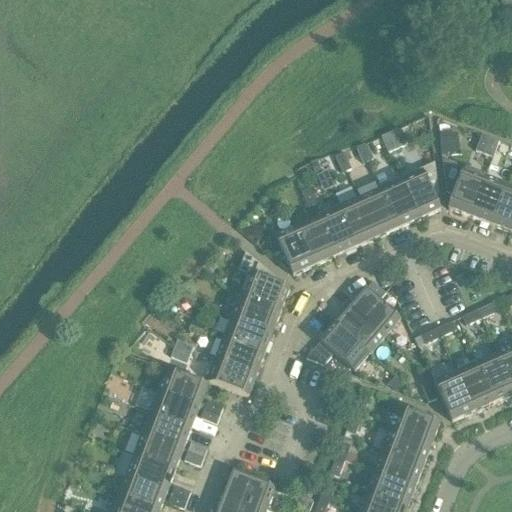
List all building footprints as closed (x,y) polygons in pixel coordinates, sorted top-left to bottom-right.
[(405,147),(398,132),(389,136),(396,151),(405,147)] [(452,133),(439,134),(442,154),(455,152),(452,133)] [(396,151),(389,136),(381,139),(388,155),(396,151)] [(484,156),(490,140),(481,137),(475,153),(484,156)] [(492,160),(499,144),(490,140),(484,156),(492,160)] [(372,162),(365,147),(356,151),(363,166),(372,162)] [(351,172),(344,156),(335,160),(342,176),(351,172)] [(470,220),(486,178),(464,170),(448,211),(470,220)] [(440,213),(422,172),(400,182),(418,222),(440,213)] [(333,189),(326,173),(318,178),(325,193),(333,189)] [(491,228),(507,186),(486,178),(470,220),(491,228)] [(418,222),(400,182),(379,191),(398,232),(418,222)] [(511,235),(511,188),(507,186),(491,228),(511,235)] [(317,206),(310,191),(301,195),(308,210),(317,206)] [(398,232),(379,191),(358,200),(377,241),(398,232)] [(377,241),(358,200),(338,209),(356,250),(377,241)] [(356,250),(338,209),(317,219),(335,260),(356,250)] [(335,260),(317,219),(296,228),(314,269),(335,260)] [(314,269),(296,228),(266,242),(273,258),(281,254),(292,279),(314,269)] [(280,314),(289,292),(271,285),(273,279),(274,280),(274,279),(245,255),(245,256),(246,257),(239,273),(247,276),(239,298),(280,314)] [(385,296),(372,284),(366,291),(379,303),(385,296)] [(400,321),(379,303),(366,291),(350,309),(384,339),(400,321)] [(511,307),(511,297),(503,301),(507,310),(511,307)] [(272,335),(280,314),(239,298),(231,319),(272,335)] [(218,319),(222,311),(206,305),(202,313),(218,319)] [(497,315),(493,306),(477,313),(481,322),(497,315)] [(384,339),(350,309),(336,327),(369,356),(384,339)] [(481,322),(477,313),(462,320),(466,329),(481,322)] [(264,356),(272,335),(231,319),(223,340),(264,356)] [(204,339),(208,330),(192,323),(188,332),(204,339)] [(455,333),(451,325),(436,331),(440,340),(455,333)] [(369,356),(336,327),(320,345),(333,356),(354,374),(369,356)] [(424,347),(440,340),(436,331),(420,338),(424,347)] [(256,378),(264,356),(223,340),(214,362),(256,378)] [(190,358),(193,349),(177,343),(174,351),(190,358)] [(333,356),(320,345),(314,352),(327,363),(333,356)] [(511,348),(496,356),(511,391),(511,348)] [(186,366),(190,358),(174,351),(170,360),(186,366)] [(511,397),(511,391),(496,356),(475,365),(493,406),(511,397)] [(248,399),(256,378),(214,362),(206,384),(248,399)] [(493,406),(475,365),(454,374),(472,415),(493,406)] [(199,410),(207,388),(165,372),(157,395),(199,410)] [(472,415),(454,374),(433,384),(451,425),(472,415)] [(436,401),(429,386),(421,389),(427,405),(436,401)] [(191,432),(199,410),(157,395),(149,416),(191,432)] [(360,421),(366,406),(358,402),(352,418),(360,421)] [(219,418),(223,409),(207,403),(203,412),(219,418)] [(430,449),(439,426),(397,410),(389,433),(430,449)] [(216,427),(219,418),(203,412),(200,421),(216,427)] [(183,453),(191,432),(149,416),(141,437),(183,453)] [(354,437),(360,421),(352,418),(345,434),(354,437)] [(422,470),(430,449),(389,433),(381,454),(422,470)] [(174,474),(183,453),(141,437),(133,458),(174,474)] [(344,464),(350,448),(341,445),(335,461),(344,464)] [(203,461),(207,452),(190,446),(187,455),(203,461)] [(414,491),(422,470),(381,454),(372,475),(414,491)] [(200,470),(203,461),(187,455),(184,463),(200,470)] [(166,496),(174,474),(133,458),(124,480),(166,496)] [(338,480),(344,464),(335,461),(329,476),(338,480)] [(266,511),(274,490),(232,474),(224,495),(266,511)] [(404,511),(406,511),(414,491),(372,475),(364,497),(404,511)] [(144,511),(160,511),(166,496),(124,480),(116,501),(144,511)] [(328,506),(334,490),(325,487),(319,503),(328,506)] [(187,504),(190,495),(174,489),(171,497),(187,504)] [(265,511),(266,511),(224,495),(217,511),(265,511)] [(182,511),(183,511),(187,504),(171,497),(167,506),(182,511)] [(404,511),(364,497),(358,511),(404,511)] [(306,511),(309,511),(313,504),(297,498),(293,507),(306,511)] [(144,511),(116,501),(112,511),(144,511)] [(325,511),(328,506),(319,503),(315,511),(325,511)]
